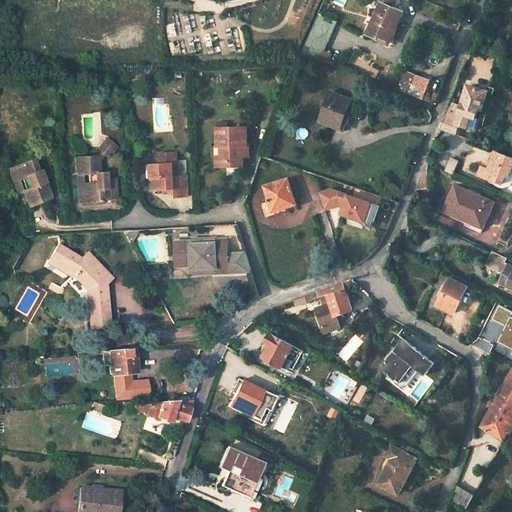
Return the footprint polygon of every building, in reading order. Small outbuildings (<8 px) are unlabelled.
[(381,0),(366,35),(377,40),(378,37),(387,41),(394,25),(396,26),(403,11),(392,6),(395,0),(381,0)] [(318,15),(301,53),(320,61),(336,23),(318,15)] [(405,72),(398,90),(422,99),(429,81),(405,72)] [(449,104),(440,128),(457,134),(460,125),(477,130),(480,119),(477,117),(479,110),(483,111),(487,96),(485,96),(486,91),(468,85),(460,109),(449,104)] [(331,91),(319,120),(330,124),(331,122),(341,126),(352,99),(331,91)] [(215,128),(216,146),(220,146),(220,157),(219,157),(219,167),(242,166),(242,156),(242,152),(247,151),(247,145),(244,145),(243,127),(215,128)] [(82,190),(82,202),(102,201),(101,190),(110,189),(110,199),(117,198),(116,178),(107,178),(99,179),(98,171),(100,171),(99,159),(106,151),(110,154),(117,146),(106,136),(96,147),(100,150),(97,154),(74,155),(76,177),(74,179),(78,181),(88,180),(89,190),(82,190)] [(483,165),(480,174),(504,184),(507,176),(510,177),(511,173),(511,157),(497,151),(491,168),(483,165)] [(151,180),(152,191),(174,190),(174,198),(188,198),(186,177),(178,177),(176,154),(159,155),(160,162),(151,163),(151,180)] [(445,170),(450,157),(444,155),(439,168),(445,170)] [(29,205),(37,202),(52,197),(40,168),(39,168),(34,156),(13,164),(17,176),(21,175),(26,186),(22,188),(29,205)] [(450,157),(445,170),(453,174),(459,160),(450,157)] [(17,190),(22,188),(26,186),(21,175),(17,176),(13,164),(8,166),(17,190)] [(100,171),(98,171),(99,179),(107,178),(106,171),(100,171)] [(269,199),(261,202),(265,216),(273,213),(272,211),(296,203),(288,178),(264,186),(269,199)] [(455,185),(444,207),(473,220),(472,223),(470,227),(483,233),(495,202),(455,185)] [(345,202),(341,214),(364,222),(366,217),(374,220),(379,206),(331,190),(319,194),(325,210),(339,205),(341,201),(345,202)] [(341,201),(339,205),(337,212),(341,214),(345,202),(341,201)] [(473,220),(444,207),(443,210),(472,223),(473,220)] [(191,272),(191,273),(251,272),(246,257),(228,257),(228,241),(215,242),(215,238),(194,239),(194,243),(173,244),(173,255),(180,255),(180,264),(190,264),(191,272)] [(57,245),(49,261),(72,274),(86,289),(89,328),(109,326),(105,284),(111,277),(87,253),(80,259),(57,245)] [(511,259),(493,250),(486,265),(505,273),(510,264),(511,259)] [(190,264),(180,264),(180,255),(173,255),(174,272),(191,272),(190,264)] [(505,273),(500,283),(511,288),(511,265),(510,264),(505,273)] [(450,277),(436,304),(453,313),(466,286),(450,277)] [(350,279),(342,282),(346,293),(354,290),(350,279)] [(342,282),(317,292),(318,296),(327,293),(331,304),(315,309),(320,324),(337,318),(336,315),(353,310),(346,293),(342,282)] [(511,308),(499,303),(492,321),(506,327),(499,343),(511,348),(511,308)] [(337,318),(320,324),(322,330),(339,324),(337,318)] [(270,333),(266,343),(270,344),(263,357),(282,367),(294,346),(270,333)] [(381,368),(401,384),(415,367),(425,375),(434,363),(403,339),(381,368)] [(303,351),(294,346),(282,367),(293,373),(295,370),(293,369),(303,351)] [(134,347),(109,350),(111,374),(113,374),(130,372),(132,372),(131,359),(135,358),(134,347)] [(130,372),(113,374),(115,400),(152,397),(151,379),(131,380),(130,372)] [(511,374),(483,426),(505,439),(511,426),(511,374)] [(271,395),(242,380),(229,406),(259,420),(271,395)] [(192,400),(133,404),(133,412),(149,410),(147,415),(157,418),(158,416),(170,421),(172,416),(185,420),(192,400)] [(487,436),(480,455),(495,460),(502,442),(487,436)] [(377,483),(395,493),(402,481),(404,482),(417,458),(397,447),(392,445),(386,454),(392,457),(377,483)] [(236,451),(220,486),(243,496),(243,495),(254,500),(263,479),(252,475),(258,461),(236,451)] [(456,484),(451,498),(467,508),(475,494),(456,484)] [(81,488),(77,511),(115,511),(118,492),(81,488)]
